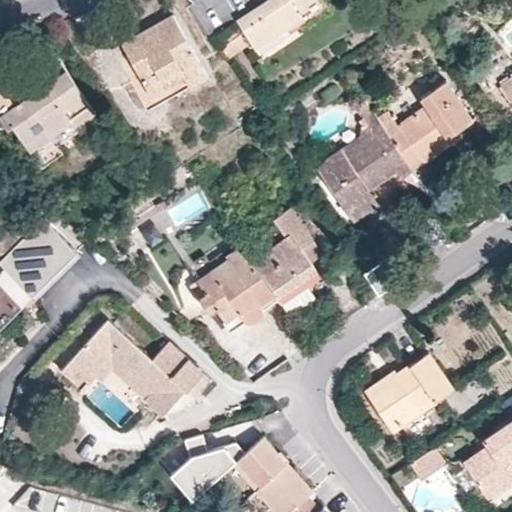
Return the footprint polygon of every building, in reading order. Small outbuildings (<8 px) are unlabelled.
[(265,0),(237,18),(260,52),(292,30),(328,7),(323,0),(265,0)] [(91,22),(87,12),(75,15),(79,27),(91,22)] [(207,74),(172,14),(122,42),(130,58),(135,55),(144,70),(140,74),(151,93),(167,85),(163,78),(180,69),(184,75),(190,84),(207,74)] [(219,48),(226,57),(246,43),(240,34),(219,48)] [(0,117),(7,128),(13,125),(36,159),(58,144),(79,129),(74,123),(95,109),(56,54),(25,74),(33,84),(37,91),(22,101),(17,105),(7,91),(0,81),(0,117)] [(135,55),(130,58),(140,74),(144,70),(135,55)] [(184,75),(180,69),(163,78),(167,85),(184,75)] [(511,76),(511,75),(511,71),(498,81),(511,100),(511,76)] [(140,74),(130,79),(147,108),(190,84),(184,75),(167,85),(151,93),(140,74)] [(421,97),(427,106),(399,125),(388,111),(378,118),(413,168),(453,140),(449,135),(457,129),(472,118),(446,80),(421,97)] [(17,95),(22,101),(37,91),(33,84),(17,95)] [(22,101),(17,95),(12,88),(7,91),(17,105),(22,101)] [(370,128),(373,133),(345,152),(342,147),(316,164),(348,212),(366,199),(361,192),(366,188),(370,187),(398,168),(401,174),(413,168),(378,118),(371,107),(360,114),(370,128)] [(461,135),(457,129),(449,135),(453,140),(461,135)] [(36,159),(42,167),(63,152),(58,144),(36,159)] [(292,234),(253,260),(275,294),(281,302),(320,275),(311,261),(301,247),(312,240),(292,210),(281,217),(292,234)] [(0,263),(0,265),(34,297),(77,251),(41,218),(15,247),(0,263)] [(192,272),(197,279),(228,257),(227,254),(242,245),(239,240),(192,272)] [(311,261),(322,254),(312,240),(301,247),(311,261)] [(216,306),(226,320),(240,312),(244,318),(250,320),(254,320),(258,319),(262,316),(263,312),(262,303),(275,294),(253,260),(242,245),(227,254),(228,257),(197,279),(207,292),(199,298),(209,310),(216,306)] [(169,340),(152,358),(108,317),(86,341),(61,369),(83,389),(89,382),(86,380),(112,352),(153,389),(146,397),(145,399),(162,414),(185,389),(187,392),(204,371),(169,340)] [(96,374),(101,378),(113,366),(146,397),(153,389),(112,352),(86,380),(89,382),(96,374)] [(397,372),(400,377),(371,396),(392,428),(404,421),(414,435),(433,422),(423,408),(452,388),(427,352),(397,372)] [(397,372),(395,368),(365,388),(371,396),(400,377),(397,372)] [(212,378),(204,371),(187,392),(194,397),(212,378)] [(511,420),(485,439),(489,445),(465,461),(487,495),(511,479),(511,480),(511,420)] [(240,454),(234,459),(244,470),(281,511),(310,511),(319,505),(308,494),(313,489),(264,433),(240,454)] [(436,444),(410,461),(421,477),(446,460),(436,444)] [(202,510),(244,470),(234,459),(240,454),(233,448),(199,450),(170,474),(202,510)] [(319,505),(310,511),(345,511),(349,509),(334,493),(319,505)]
